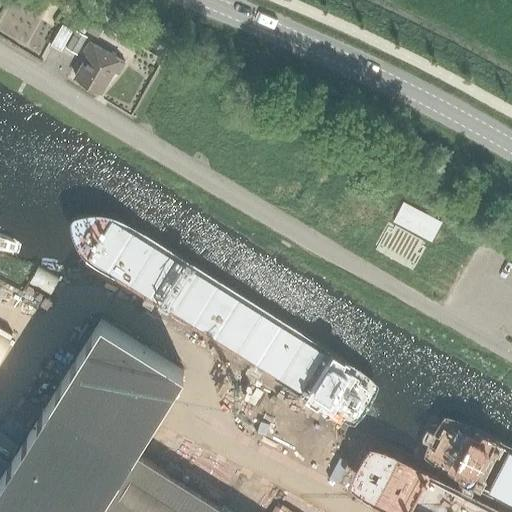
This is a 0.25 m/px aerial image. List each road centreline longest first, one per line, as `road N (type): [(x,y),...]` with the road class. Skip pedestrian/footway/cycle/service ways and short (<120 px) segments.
road 1 (unclassified): [(0,59),(511,357)]
road 2 (secondary): [(511,149),(339,57),(192,0)]
